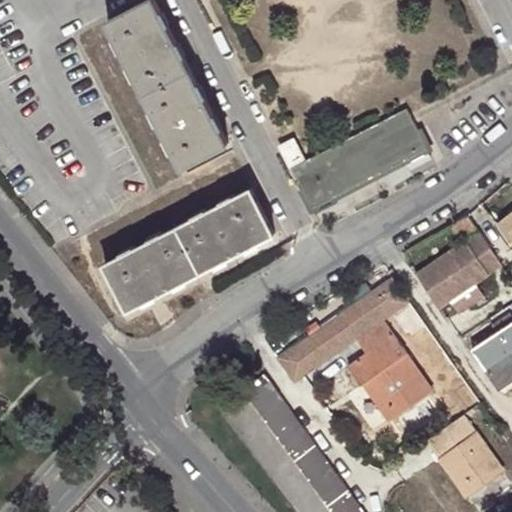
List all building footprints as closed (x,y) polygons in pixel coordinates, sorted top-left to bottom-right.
[(145,94),(191,71),(155,0),(133,0),(105,14),(145,94)] [(185,174),(231,151),(191,71),(145,94),(185,174)] [(313,207),(427,148),(407,109),(307,160),(295,138),(281,145),(313,207)] [(201,271),(279,231),(255,186),(178,225),(201,271)] [(511,214),(502,221),(511,236),(511,214)] [(470,216),(462,220),(471,235),(479,229),(470,216)] [(471,235),(462,220),(449,228),(459,244),(471,235)] [(123,310),(201,271),(178,225),(100,264),(123,310)] [(441,307),(503,263),(479,229),(471,235),(459,244),(417,275),(441,307)] [(398,283),(384,281),(287,351),(284,367),(297,385),(300,382),(359,339),(385,320),(395,313),(411,301),(398,283)] [(422,317),(411,301),(395,313),(406,328),(422,317)] [(385,320),(359,339),(369,352),(351,364),(365,384),(373,379),(392,408),(411,394),(418,403),(436,391),(385,320)] [(511,323),(473,350),(500,391),(511,382),(511,323)] [(278,357),(284,367),(287,351),(278,357)] [(366,511),(267,373),(244,389),(331,511),(366,511)] [(373,379),(365,384),(391,422),(418,403),(411,394),(392,408),(373,379)] [(470,497),(506,472),(479,431),(442,457),(470,497)]
